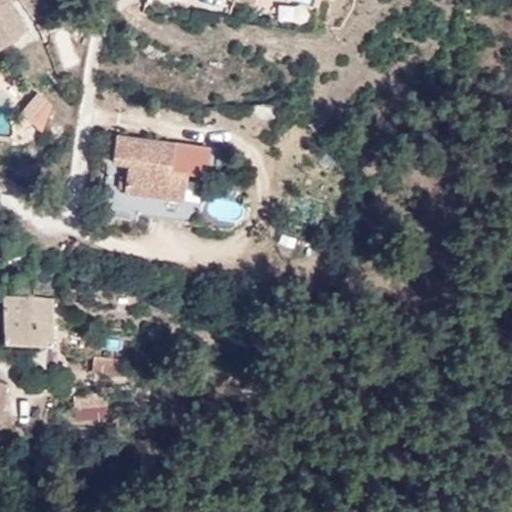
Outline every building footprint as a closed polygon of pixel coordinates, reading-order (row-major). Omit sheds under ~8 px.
[(0,0),(0,45),(26,29),(8,0),(0,0)] [(19,113),(38,130),(49,105),(36,94),(19,113)] [(166,102),(164,117),(175,120),(178,104),(166,102)] [(175,143),(116,135),(113,163),(128,164),(125,191),(185,198),(188,171),(173,169),(175,143)] [(210,200),(209,217),(239,219),(240,202),(210,200)] [(23,247),(18,245),(5,247),(7,256),(24,254),(23,247)] [(3,339),(29,342),(32,295),(32,293),(30,292),(30,295),(6,295),(7,292),(3,293),(3,339)] [(32,295),(29,342),(52,343),(54,297),(32,295)] [(93,370),(118,373),(120,359),(95,355),(93,370)] [(120,359),(118,373),(132,375),(133,361),(120,359)] [(75,406),(108,402),(107,392),(75,396),(75,406)]
